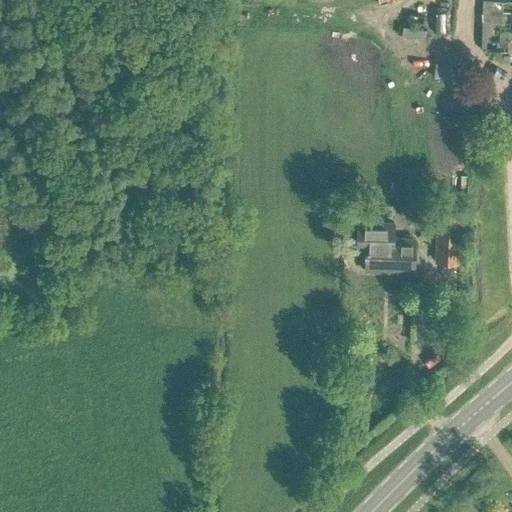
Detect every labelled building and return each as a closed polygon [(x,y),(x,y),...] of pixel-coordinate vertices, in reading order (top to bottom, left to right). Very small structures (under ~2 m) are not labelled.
[(511,0),(484,0),(483,48),(493,48),(511,48),(511,0)] [(399,29),(424,35),(426,25),(401,20),(399,29)] [(467,90),(466,110),(489,110),(490,90),(467,90)] [(436,258),(460,258),(461,207),(436,207),(436,258)] [(413,269),(415,237),(394,236),(394,219),(359,219),(358,247),(367,247),(366,267),(413,269)]
